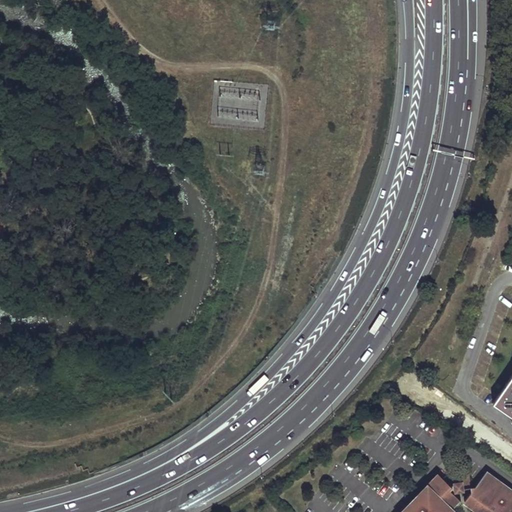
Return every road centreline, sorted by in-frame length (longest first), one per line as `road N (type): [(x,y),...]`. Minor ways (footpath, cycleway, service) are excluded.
road 1 (track): [(108,0),(143,52),(183,68),(249,66),(274,78),(284,101),(285,148),(259,305),(213,383),(69,442),(0,437)]
road 2 (trunk): [(407,0),(409,83),(399,142),(379,207),(327,305),(242,402),(189,442),(142,469),(10,511)]
road 3 (trunk): [(433,0),(424,125),(409,186),(392,235),(327,341),(231,435),(167,473),(67,511)]
road 4 (trunk): [(154,511),(259,449),(355,354),(426,230),(448,162),(463,62)]
